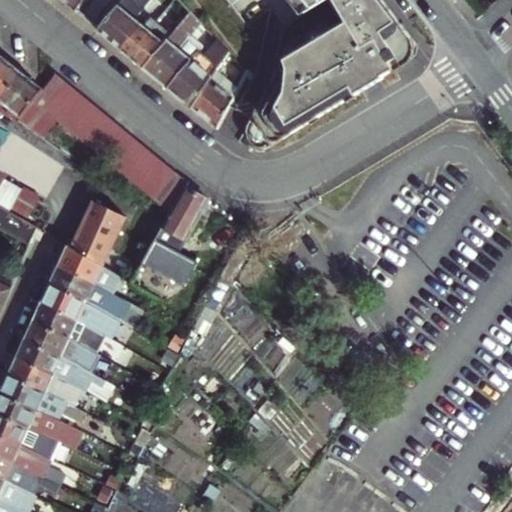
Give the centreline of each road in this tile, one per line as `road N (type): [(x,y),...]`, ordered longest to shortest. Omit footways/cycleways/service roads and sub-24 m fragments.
road 1 (residential): [(15,0),(196,157),(265,184),(311,172),(478,60)]
road 2 (residential): [(0,344),(71,198),(17,168)]
